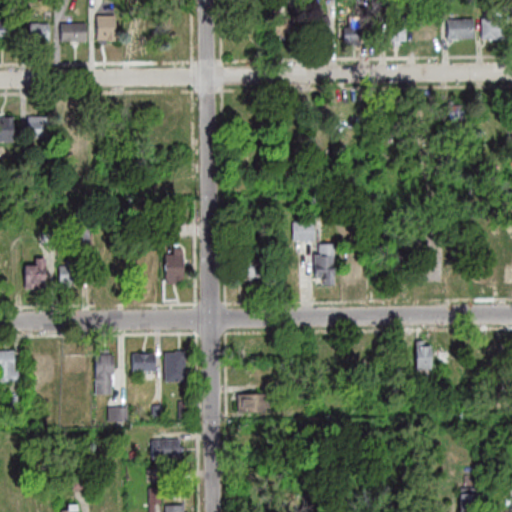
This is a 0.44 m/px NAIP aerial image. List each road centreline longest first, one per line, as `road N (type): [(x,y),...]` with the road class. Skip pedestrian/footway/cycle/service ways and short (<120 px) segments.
road 1 (residential): [(511,71),(0,80)]
road 2 (residential): [(212,511),(204,0)]
road 3 (residential): [(511,316),(0,322)]
